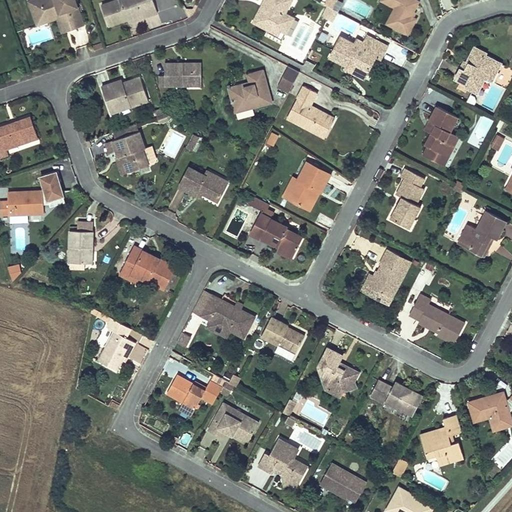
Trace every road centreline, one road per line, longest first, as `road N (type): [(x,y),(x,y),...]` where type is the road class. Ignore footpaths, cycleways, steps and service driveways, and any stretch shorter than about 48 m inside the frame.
road 1 (residential): [(206,249),(119,428),(274,511)]
road 2 (residential): [(305,295),(445,25),(511,4)]
road 3 (residential): [(305,295),(444,369),(473,365),(511,291)]
road 4 (residential): [(52,75),(94,190),(206,249)]
road 5 (residential): [(214,0),(197,25),(52,75)]
